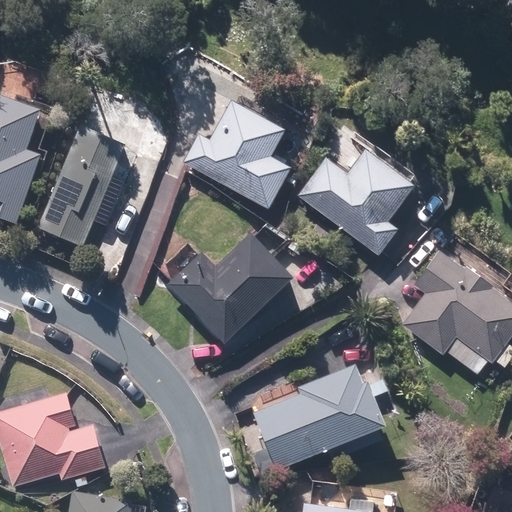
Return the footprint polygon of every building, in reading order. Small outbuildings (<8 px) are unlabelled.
[(0,219),(17,225),(41,158),(26,153),(40,113),(0,99),(0,219)] [(200,137),(185,164),(268,211),(290,171),(269,159),(283,133),(232,105),(210,144),(200,137)] [(40,230),(83,248),(126,148),(82,130),(40,230)] [(325,162),(298,198),(378,257),(397,231),(387,224),(414,189),(365,153),(347,177),(325,162)] [(168,285),(225,345),(293,281),(251,237),(216,269),(201,254),(168,285)] [(511,335),(511,305),(438,251),(413,284),(426,293),(403,324),(442,354),(455,337),(491,363),(511,335)] [(253,413),(276,470),(383,426),(365,382),(359,384),(351,365),(298,387),(301,394),(253,413)] [(0,413),(0,441),(14,488),(61,475),(62,481),(105,468),(93,427),(70,433),(69,429),(76,427),(67,395),(0,413)] [(130,511),(132,502),(73,493),(70,511),(130,511)] [(368,511),(303,503),(301,511),(368,511)]
